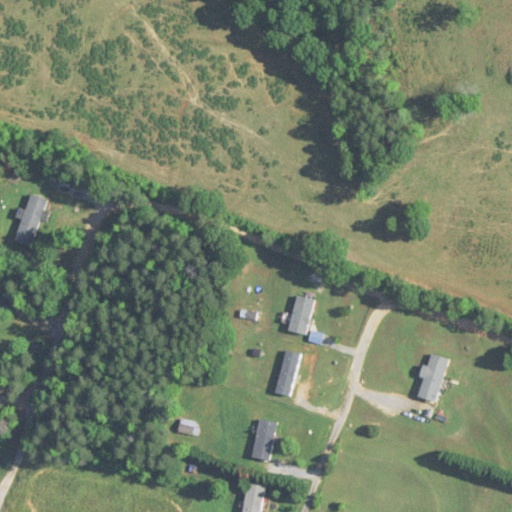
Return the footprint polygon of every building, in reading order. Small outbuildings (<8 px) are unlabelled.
[(50,201),(34,195),(28,212),(26,211),(16,241),(35,248),(50,201)] [(309,336),(317,300),(299,296),(291,332),(309,336)] [(278,394),(293,397),(302,354),(287,351),(278,394)] [(451,359),(431,354),(420,398),(440,403),(451,359)] [(272,461),(279,423),(262,420),(254,458),(272,461)] [(195,435),(196,422),(183,421),(181,433),(195,435)] [(245,511),(264,511),(266,486),(247,485),(245,511)]
